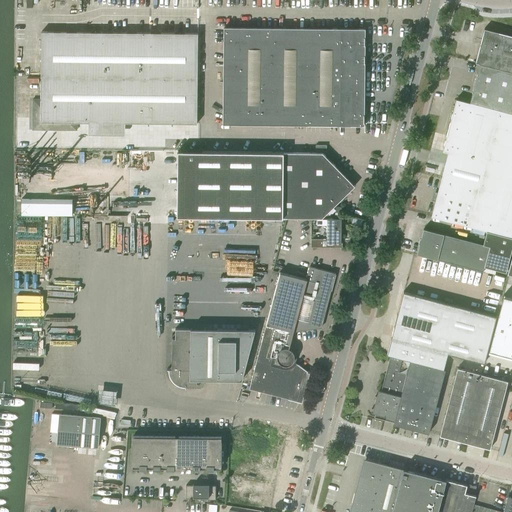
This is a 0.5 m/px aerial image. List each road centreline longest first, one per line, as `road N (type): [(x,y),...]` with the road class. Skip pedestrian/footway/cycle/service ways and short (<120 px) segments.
road 1 (residential): [(323,425),(435,0)]
road 2 (unknown): [(19,373),(123,379),(139,389),(117,271)]
road 3 (residential): [(138,511),(73,506),(78,449),(36,446),(40,397),(32,399)]
road 4 (unclassified): [(511,472),(323,425)]
road 5 (unknown): [(205,14),(206,141)]
